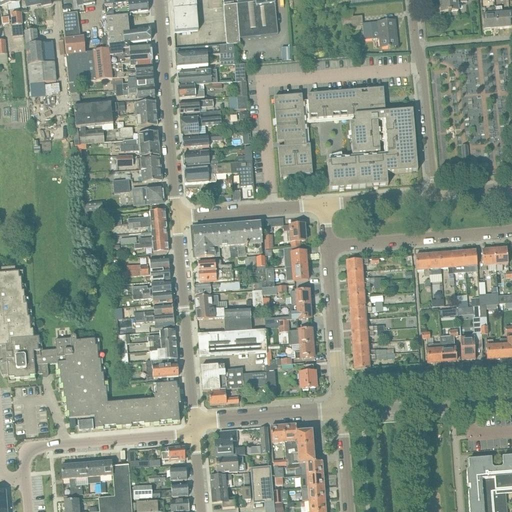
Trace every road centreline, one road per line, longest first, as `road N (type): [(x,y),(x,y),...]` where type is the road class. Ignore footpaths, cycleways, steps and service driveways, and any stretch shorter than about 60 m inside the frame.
road 1 (residential): [(272,208),(262,80),(421,68)]
road 2 (residential): [(176,215),(158,0)]
road 3 (residential): [(193,420),(176,215)]
road 4 (residential): [(25,479),(32,447),(194,434)]
road 5 (residential): [(326,246),(511,231)]
road 6 (residential): [(511,373),(338,387)]
road 7 (residential): [(511,398),(340,410)]
road 8 (residential): [(193,420),(340,410)]
road 9 (residential): [(338,387),(326,246)]
road 10 (residential): [(434,195),(421,68)]
